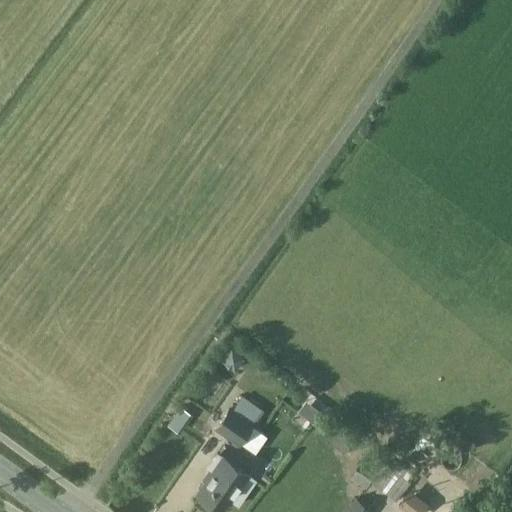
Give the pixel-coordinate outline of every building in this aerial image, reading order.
[(231,347),(222,360),(234,369),(243,356),(231,347)] [(239,396),(229,411),(249,424),(259,409),(239,396)] [(225,408),(211,428),(238,446),(251,426),(249,424),(229,411),(225,408)] [(180,409),(170,424),(179,430),(189,416),(180,409)] [(347,455),(357,443),(329,420),(319,433),(347,455)] [(203,481),(193,495),(217,511),(222,511),(230,501),(238,506),(259,475),(220,447),(206,468),(210,471),(209,472),(207,471),(201,479),(203,481)] [(381,465),(367,455),(350,477),(364,488),(370,481),(408,511),(423,511),(430,505),(407,487),(410,484),(383,462),(381,465)] [(511,511),(511,502),(507,500),(505,498),(504,498),(503,497),(502,497),(502,496),(501,496),(500,498),(500,499),(493,509),(492,510),(492,511),(491,511),(511,511)] [(374,511),(375,511),(360,501),(356,498),(356,499),(355,500),(346,511),(374,511)]
